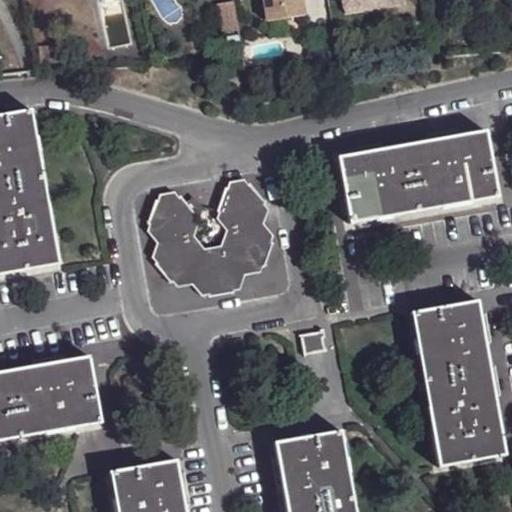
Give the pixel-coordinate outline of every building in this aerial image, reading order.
[(302,0),(264,0),(267,18),(305,12),(302,0)] [(365,1),(369,0),(340,0),(342,10),(366,6),(365,1)] [(405,4),(404,0),(369,0),(365,1),(366,6),(366,11),(405,4)] [(366,11),(366,6),(342,10),(343,15),(366,11)] [(56,43),(35,44),(36,62),(57,60),(56,43)] [(254,105),(255,120),(271,120),(270,104),(254,105)] [(28,111),(0,116),(0,278),(58,266),(28,111)] [(481,130),(336,158),(349,226),(495,198),(481,130)] [(218,212),(234,230),(259,225),(266,203),(249,183),(225,188),(218,212)] [(146,227),(161,243),(186,239),(194,216),(178,197),(171,198),(154,201),(146,227)] [(234,230),(224,251),(242,271),(265,267),(274,241),(259,225),(234,230)] [(186,239),(161,243),(153,265),(170,284),(194,280),(201,256),(186,239)] [(224,251),(201,256),(194,280),(209,298),(234,292),(242,271),(224,251)] [(477,303),(411,313),(438,469),(505,456),(477,303)] [(324,336),(323,329),(318,331),(300,334),(304,355),(325,351),(323,337),(324,336)] [(22,370),(0,373),(0,442),(101,424),(88,358),(22,370)] [(354,511),(341,433),(274,445),(285,511),(354,511)] [(184,511),(176,461),(110,473),(116,511),(184,511)]
